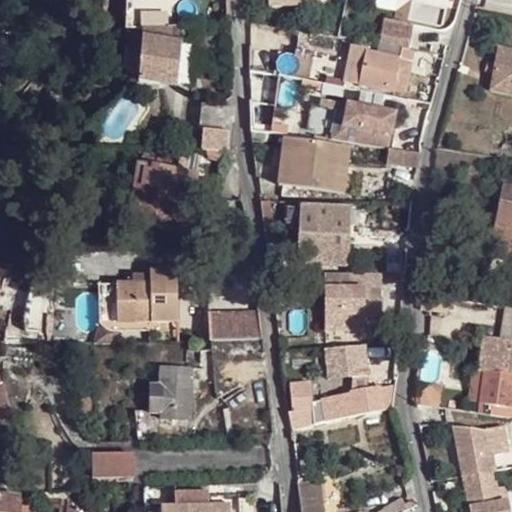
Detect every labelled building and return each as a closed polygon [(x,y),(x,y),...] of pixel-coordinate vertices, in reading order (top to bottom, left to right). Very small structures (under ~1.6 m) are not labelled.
[(266,0),(267,9),(327,5),(326,0),(266,0)] [(366,0),(366,5),(395,11),(397,0),(366,0)] [(383,22),(379,46),(406,51),(410,27),(383,22)] [(179,87),(182,44),(200,46),(201,31),(141,32),(141,42),(141,79),(141,83),(179,87)] [(141,79),(141,42),(135,42),(125,48),(125,71),(134,78),(141,79)] [(182,44),(179,87),(198,88),(200,46),(182,44)] [(402,96),(409,52),(406,51),(379,46),(377,57),(364,54),(358,88),(402,96)] [(358,88),(364,54),(355,52),(348,86),(358,88)] [(511,58),(494,55),(486,98),(511,101),(511,58)] [(320,101),(312,144),(387,153),(395,115),(320,101)] [(207,152),(233,151),(231,132),(206,129),(207,152)] [(395,148),(395,153),(418,156),(420,143),(395,148)] [(337,151),(281,144),(276,191),(341,198),(342,183),(333,182),(337,151)] [(337,151),(333,182),(342,183),(346,152),(337,151)] [(387,153),(386,168),(415,171),(418,156),(395,153),(387,153)] [(135,167),(127,225),(167,231),(173,193),(192,195),(194,175),(172,172),(173,162),(155,159),(154,159),(143,158),(141,168),(135,167)] [(473,230),(469,253),(489,257),(487,265),(511,268),(511,190),(502,188),(493,234),(473,230)] [(274,252),(266,253),(270,282),(326,279),(340,279),(343,212),(289,212),(289,235),(299,235),(298,251),(274,252)] [(272,234),(263,235),(266,253),(274,252),(272,234)] [(149,274),(150,282),(131,283),(116,283),(117,321),(145,320),(177,319),(175,270),(149,271),(149,274)] [(131,274),(131,283),(150,282),(149,274),(131,274)] [(326,279),(328,320),(338,319),(339,336),(370,335),(369,320),(386,319),(383,277),(340,279),(326,279)] [(117,321),(116,283),(97,284),(98,322),(100,325),(101,326),(103,328),(105,328),(107,329),(109,330),(111,330),(145,329),(145,320),(117,321)] [(480,341),(477,363),(506,367),(511,367),(511,313),(501,312),(497,343),(480,341)] [(259,313),(209,315),(210,342),(263,339),(259,313)] [(338,319),(328,320),(329,337),(339,336),(338,319)] [(319,353),(319,345),(302,346),(301,354),(319,353)] [(367,347),(322,350),(324,383),(369,381),(367,347)] [(28,349),(6,350),(7,370),(29,369),(28,349)] [(477,363),(476,375),(481,376),(482,371),(504,377),(506,367),(477,363)] [(152,387),(152,417),(163,417),(163,423),(195,423),(194,368),(162,367),(163,387),(152,387)] [(510,419),(511,398),(511,378),(504,377),(482,371),(481,376),(478,405),(477,417),(510,419)] [(476,375),(469,374),(465,404),(478,405),(481,376),(476,375)] [(309,388),(313,415),(326,414),(326,403),(325,400),(324,394),(319,394),(319,387),(309,388)] [(313,415),(309,388),(291,390),(295,416),(313,415)] [(380,389),(325,400),(326,403),(326,414),(328,426),(346,419),(355,418),(356,419),(383,413),(384,413),(380,389)] [(291,435),(316,428),(316,422),(290,428),(291,435)] [(484,433),(452,431),(469,511),(508,511),(505,492),(495,493),(489,460),(506,457),(501,429),(484,433)] [(134,456),(94,457),(95,480),(134,479),(134,456)] [(309,461),(299,462),(301,478),(310,476),(309,461)] [(300,511),(405,511),(400,502),(384,511),(323,511),(319,482),(297,485),(300,511)] [(161,509),(161,511),(231,511),(232,507),(209,508),(209,492),(176,494),(176,508),(161,509)] [(20,511),(21,501),(0,499),(0,511),(20,511)] [(20,511),(31,511),(31,501),(21,501),(20,511)]
